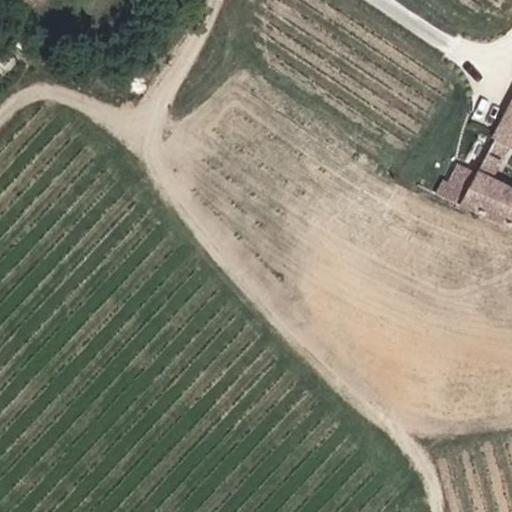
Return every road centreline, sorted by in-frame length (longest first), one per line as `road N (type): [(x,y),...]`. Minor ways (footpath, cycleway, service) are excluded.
road 1 (track): [(511,301),(312,208),(231,33),(231,0)]
road 2 (track): [(442,511),(439,487),(411,448),(330,284),(312,208)]
road 3 (track): [(278,144),(283,116),(308,100),(399,154),(434,157),(461,140)]
road 4 (unknown): [(348,0),(479,86),(511,54)]
